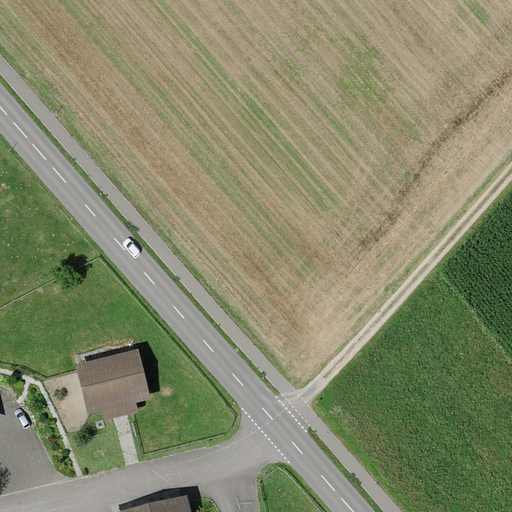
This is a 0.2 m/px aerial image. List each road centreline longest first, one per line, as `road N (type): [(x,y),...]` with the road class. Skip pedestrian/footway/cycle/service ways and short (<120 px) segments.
road 1 (tertiary): [(0,94),(363,511)]
road 2 (track): [(511,148),(273,410)]
